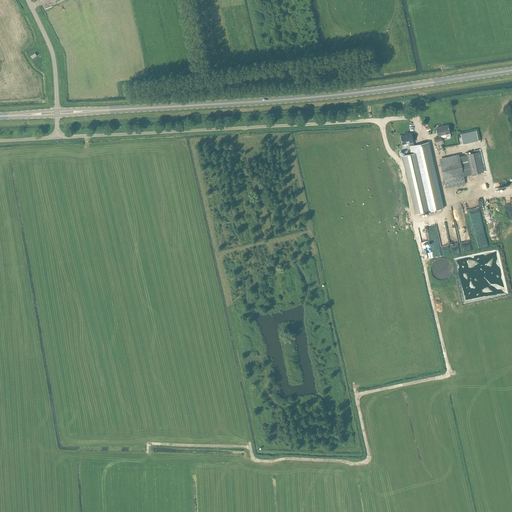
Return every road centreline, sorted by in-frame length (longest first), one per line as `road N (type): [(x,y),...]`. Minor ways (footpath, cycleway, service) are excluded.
road 1 (track): [(431,139),(446,209),(413,223),(449,375),(355,394),(368,457),(361,463),(264,461),(248,446),(148,449)]
road 2 (primary): [(92,111),(309,97),(511,70)]
road 3 (unclassified): [(57,138),(414,118)]
road 4 (unclassified): [(511,24),(428,36),(414,0)]
